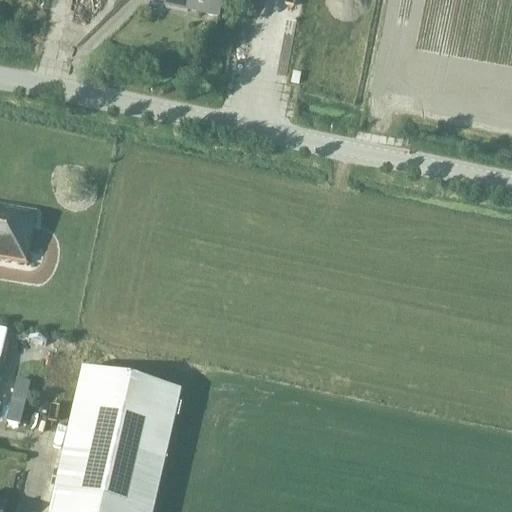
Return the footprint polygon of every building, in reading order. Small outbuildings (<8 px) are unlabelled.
[(217,19),(220,0),(165,0),(164,8),(217,19)] [(62,176),(81,194),(98,176),(79,158),(62,176)] [(0,260),(26,265),(35,213),(0,207),(0,260)] [(36,416),(41,399),(29,396),(36,372),(27,369),(15,410),(36,416)] [(154,511),(181,396),(81,373),(48,511),(154,511)]
